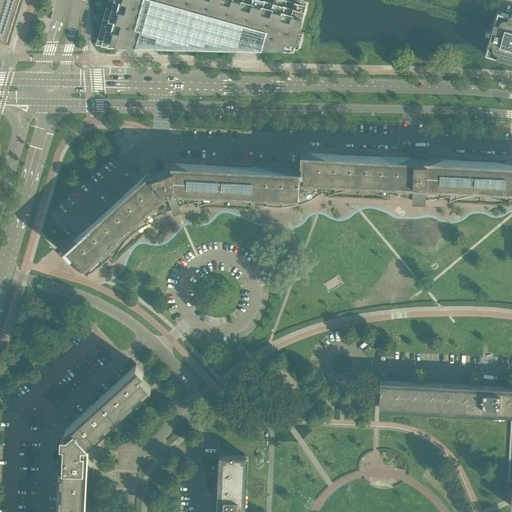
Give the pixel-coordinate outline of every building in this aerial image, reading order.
[(0,0),(0,40),(5,42),(18,0),(0,0)] [(306,8),(278,0),(110,0),(98,45),(295,46),(306,8)] [(511,14),(497,11),(493,25),(488,40),(484,54),(511,61),(511,14)] [(511,162),(504,162),(504,165),(458,163),(458,160),(427,159),(427,155),(414,154),(414,158),(383,156),(382,159),(336,157),(336,154),(304,153),(304,170),(302,203),(307,202),(311,199),(315,197),(320,194),(323,191),(328,191),(328,195),(326,196),(327,196),(327,197),(329,196),(333,194),(338,192),(344,191),(349,191),(355,190),(361,191),(366,191),(371,193),(377,194),(382,196),(386,198),(388,199),(387,198),(387,194),(392,194),(396,196),(400,197),(404,198),(408,199),(412,199),(412,202),(418,202),(424,202),(424,200),(429,200),(433,199),(437,199),(441,198),(445,197),(450,197),(450,201),(448,202),(449,202),(455,200),(460,198),(466,197),(471,197),(477,196),(482,197),(488,197),(493,199),(499,200),(504,202),(510,205),(509,204),(509,200),(511,200),(511,162)] [(302,203),(304,170),(252,167),(252,170),(206,167),(206,165),(163,163),(162,160),(155,162),(156,165),(124,194),(126,196),(91,227),(90,225),(59,253),(58,252),(60,255),(63,258),(65,261),(68,264),(71,266),(74,269),(77,271),(81,273),(84,275),(87,277),(88,276),(87,276),(88,274),(93,271),(97,268),(99,267),(102,264),(105,262),(110,257),(113,260),(112,262),(113,262),(114,259),(115,256),(118,251),(121,247),(124,243),(127,239),(131,236),(134,233),(138,230),(143,227),(147,225),(152,223),(155,222),(158,221),(158,220),(157,221),(154,217),(157,216),(161,214),(164,212),(168,211),(172,209),(172,210),(176,209),(179,208),(178,207),(182,206),(186,204),(190,203),(194,203),(198,202),(197,205),(196,207),(199,206),(203,205),(208,203),(213,202),(219,201),(224,201),(230,201),(236,202),(241,203),(246,205),(252,207),(255,209),(258,210),(257,209),(257,205),(261,205),(266,206),(271,207),(277,207),(282,207),(287,207),(292,206),(297,205),(302,203)] [(82,511),(83,495),(85,468),(82,467),(82,462),(85,462),(86,450),(83,450),(83,445),(89,445),(89,444),(88,443),(149,387),(150,388),(151,388),(140,375),(144,372),(136,364),(131,368),(133,370),(72,426),(74,429),(68,434),(67,434),(61,434),(55,434),(54,445),(55,446),(55,435),(61,435),(61,443),(64,444),(64,449),(60,449),(60,450),(62,450),(62,459),(60,459),(60,460),(53,459),(53,460),(61,461),(58,511),(82,511)] [(511,389),(380,383),(379,406),(511,412),(507,482),(511,481),(511,389)] [(242,511),(245,456),(222,455),(219,511),(242,511)]
